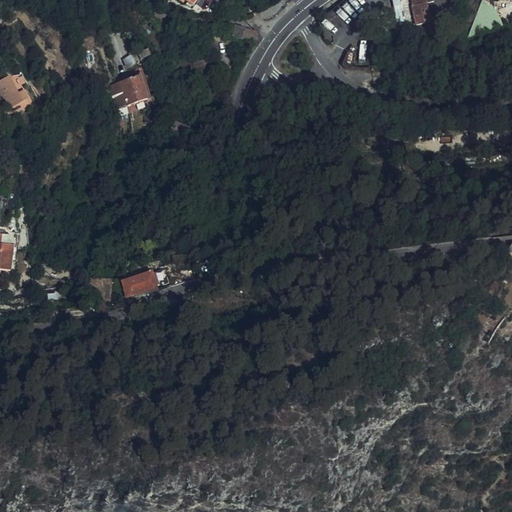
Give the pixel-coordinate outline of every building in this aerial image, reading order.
[(409,0),(417,26),(431,22),(426,3),(432,1),(432,0),(409,0)] [(486,23),(498,29),(506,12),(483,1),(470,30),(481,35),(486,23)] [(138,24),(143,14),(124,7),(120,15),(138,24)] [(244,29),(235,28),(233,38),(242,40),(244,29)] [(251,31),(244,29),(242,40),(249,42),(249,40),(251,31)] [(81,79),(88,77),(82,55),(78,56),(78,52),(74,53),(81,79)] [(192,77),(193,88),(209,86),(206,59),(190,61),(192,77)] [(29,85),(24,72),(20,73),(11,75),(0,80),(0,83),(3,93),(9,101),(12,100),(13,103),(20,100),(21,101),(28,98),(24,87),(29,85)] [(142,75),(119,82),(127,105),(134,103),(147,100),(143,85),(144,85),(142,75)] [(192,88),(193,88),(192,77),(183,78),(186,93),(193,92),(192,88)] [(124,106),(118,82),(110,85),(116,108),(124,106)] [(127,105),(119,82),(118,82),(124,106),(127,105)] [(143,85),(147,100),(152,98),(148,84),(144,85),(143,85)] [(12,112),(34,106),(32,99),(10,105),(12,112)] [(202,140),(203,132),(193,129),(192,138),(202,140)] [(2,234),(2,233),(0,233),(0,268),(11,270),(11,262),(13,245),(11,244),(1,243),(2,234)] [(11,235),(2,234),(1,243),(11,244),(11,235)] [(172,262),(190,265),(191,258),(173,255),(172,262)] [(127,290),(130,295),(149,286),(147,281),(152,279),(149,273),(120,286),(123,292),(127,290)] [(98,303),(100,313),(106,312),(104,302),(98,303)]
